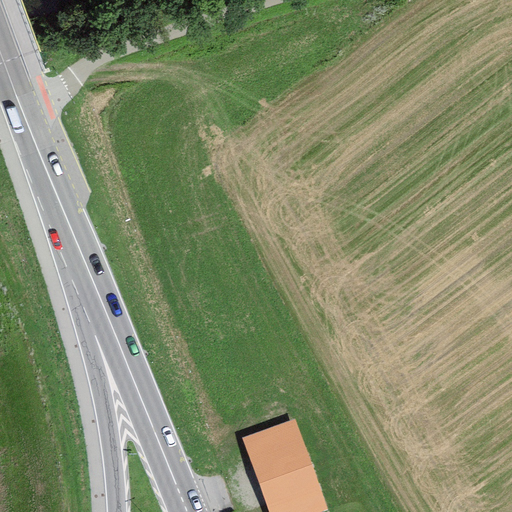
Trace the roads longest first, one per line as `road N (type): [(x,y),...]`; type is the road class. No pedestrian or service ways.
road 1 (primary): [(186,511),(69,228)]
road 2 (secondary): [(69,228),(115,511)]
road 3 (primary): [(69,228),(0,53)]
